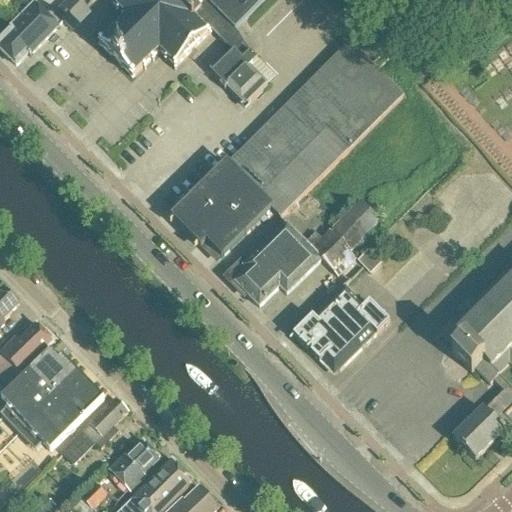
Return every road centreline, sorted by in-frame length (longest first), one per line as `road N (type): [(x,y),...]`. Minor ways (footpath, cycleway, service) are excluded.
road 1 (tertiary): [(407,511),(0,105)]
road 2 (residential): [(232,511),(0,274)]
